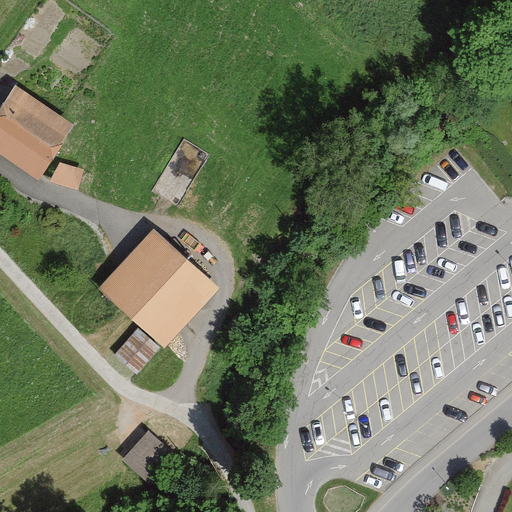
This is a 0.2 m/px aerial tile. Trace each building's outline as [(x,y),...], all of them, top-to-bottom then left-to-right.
[(0,120),(0,145),(37,168),(65,124),(17,94),(0,120)] [(209,160),(186,149),(164,194),(187,205),(209,160)] [(84,171),(61,164),(56,182),(78,189),(84,171)] [(107,291),(160,339),(204,291),(151,243),(107,291)] [(148,426),(122,456),(151,481),(177,452),(148,426)]
